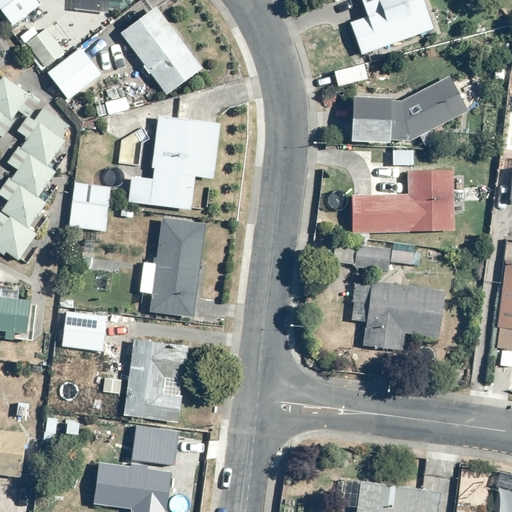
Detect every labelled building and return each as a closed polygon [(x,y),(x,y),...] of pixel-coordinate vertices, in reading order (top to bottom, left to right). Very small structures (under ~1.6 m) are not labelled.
[(40,4),(36,0),(0,0),(0,8),(13,25),(40,4)] [(350,22),(362,55),(435,29),(424,0),(361,0),(368,16),(350,22)] [(156,6),(120,34),(168,96),(204,68),(156,6)] [(64,53),(46,27),(23,43),(42,69),(64,53)] [(102,74),(80,47),(47,73),(68,100),(102,74)] [(334,71),(339,88),(370,79),(365,63),(334,71)] [(0,130),(4,134),(17,116),(14,114),(20,106),(31,114),(43,97),(5,70),(0,76),(0,130)] [(402,99),(355,96),(352,142),(391,144),(391,141),(411,142),(471,111),(452,74),(402,99)] [(101,101),(106,115),(128,107),(124,93),(101,101)] [(0,256),(3,258),(5,255),(18,263),(38,235),(28,229),(45,205),(37,199),(55,174),(47,168),(64,143),(61,141),(71,127),(43,108),(34,121),(27,116),(16,132),(28,140),(20,150),(18,149),(8,164),(18,171),(11,182),(8,180),(0,191),(0,196),(7,202),(0,212),(0,256)] [(220,123),(157,116),(151,167),(154,167),(153,177),(132,175),(129,203),(192,211),(196,177),(214,179),(220,123)] [(140,142),(119,140),(117,163),(138,165),(140,142)] [(352,195),(353,233),(454,231),(453,169),(407,170),(408,194),(352,195)] [(111,187),(71,182),(67,227),(106,231),(111,187)] [(162,218),(150,311),(195,317),(207,223),(162,218)] [(418,266),(419,250),(366,245),(367,237),(329,234),(327,263),(353,265),(353,271),(388,273),(389,263),(418,266)] [(511,265),(505,264),(491,347),(511,350),(511,265)] [(367,323),(364,345),(403,350),(405,332),(439,337),(446,290),(355,278),(349,321),(367,323)] [(0,330),(5,331),(4,339),(15,341),(15,334),(28,335),(32,299),(20,297),(21,289),(0,286),(0,330)] [(106,314),(58,311),(56,340),(60,340),(59,347),(104,350),(106,314)] [(189,344),(131,337),(120,418),(179,425),(183,396),(163,394),(165,376),(185,379),(189,344)] [(0,429),(0,475),(21,478),(27,433),(0,429)] [(167,511),(173,473),(101,463),(95,504),(131,509),(130,511),(167,511)] [(438,511),(441,492),(362,481),(357,511),(438,511)] [(511,511),(511,489),(499,488),(498,511),(511,511)]
